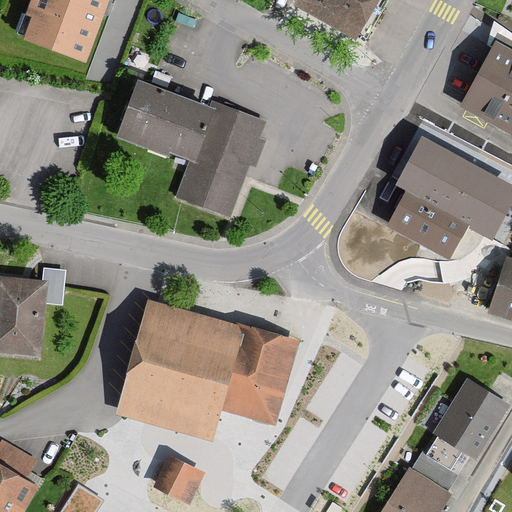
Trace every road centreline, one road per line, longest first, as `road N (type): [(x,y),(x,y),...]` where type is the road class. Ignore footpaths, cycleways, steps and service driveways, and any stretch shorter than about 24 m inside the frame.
road 1 (residential): [(287,248),(228,266),(0,220)]
road 2 (residential): [(287,248),(334,291),(511,341)]
road 3 (residential): [(214,0),(391,101)]
road 4 (residential): [(391,101),(319,222),(287,248)]
